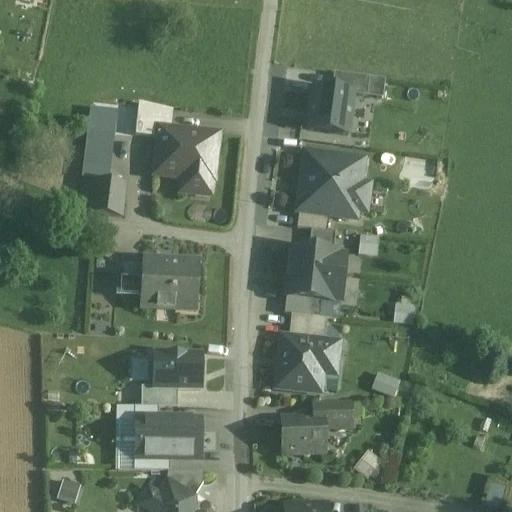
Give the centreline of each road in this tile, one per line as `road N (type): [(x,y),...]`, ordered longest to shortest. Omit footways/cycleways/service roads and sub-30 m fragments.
road 1 (residential): [(244,240),(242,511)]
road 2 (unclassified): [(0,178),(77,216),(244,240)]
road 3 (residential): [(274,0),(244,240)]
